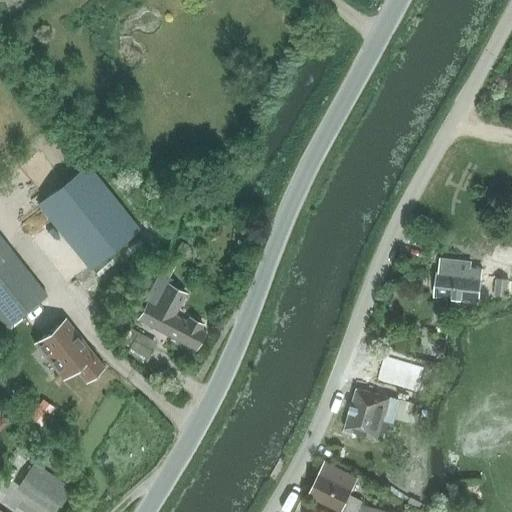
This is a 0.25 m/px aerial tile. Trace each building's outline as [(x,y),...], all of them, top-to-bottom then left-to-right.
[(87,162),(37,202),(90,268),(140,228),(87,162)] [(0,319),(7,329),(48,295),(0,233),(0,319)] [(182,242),(177,251),(184,255),(189,246),(182,242)] [(480,302),(484,269),(472,268),(472,262),(440,258),(438,272),(437,272),(434,297),(451,299),(451,305),(474,308),(475,301),(480,302)] [(198,350),(207,332),(197,327),(198,324),(189,320),(188,323),(175,316),(187,293),(168,284),(171,279),(158,272),(143,300),(146,301),(137,318),(198,350)] [(495,295),(507,297),(509,281),(497,279),(495,295)] [(64,318),(34,343),(62,378),(75,368),(86,381),(104,367),(64,318)] [(146,360),(155,342),(137,333),(128,351),(146,360)] [(391,397),(357,388),(344,429),(379,439),(384,421),(394,424),(401,403),(421,409),(426,395),(395,385),(391,397)] [(31,413),(29,416),(41,425),(41,424),(47,415),(36,407),(31,413)] [(321,472),(310,496),(342,511),(357,511),(361,504),(363,501),(350,494),(358,478),(327,463),(323,473),(321,472)] [(52,475),(34,501),(50,511),(54,511),(70,488),(52,475)]
